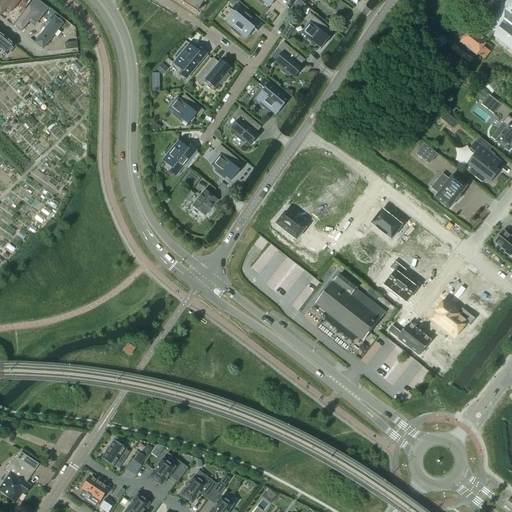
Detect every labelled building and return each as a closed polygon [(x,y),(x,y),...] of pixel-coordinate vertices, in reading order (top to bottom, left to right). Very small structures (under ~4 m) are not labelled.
[(0,0),(0,16),(3,19),(17,0),(0,0)] [(35,0),(33,0),(12,26),(25,35),(46,8),(35,0)] [(178,0),(198,13),(206,0),(178,0)] [(511,50),(511,0),(508,0),(480,36),(471,29),(465,37),(463,37),(460,40),(461,42),(460,43),(476,56),(492,36),(511,50)] [(262,26),(236,5),(232,11),(235,13),(227,23),(232,27),(230,29),(240,37),(241,35),(246,39),(254,29),(257,32),(262,26)] [(48,23),(56,13),(50,9),(43,18),(48,23)] [(326,37),(330,32),(309,14),(305,20),(309,24),(301,33),(306,37),(304,39),(314,47),(316,45),(321,49),(329,39),(326,37)] [(56,16),(34,43),(46,53),(68,26),(56,16)] [(0,34),(0,52),(6,57),(15,46),(0,34)] [(78,49),(77,42),(65,44),(66,50),(78,49)] [(300,66),(304,60),(283,43),(278,49),(283,53),(275,62),(280,66),(278,68),(287,76),(289,74),(294,78),(302,68),(300,66)] [(186,79),(207,54),(201,49),(199,52),(189,44),(185,49),(183,48),(175,57),(177,59),(173,64),(183,71),(180,75),(186,79)] [(227,74),(231,69),(220,61),(218,63),(213,59),(196,80),(202,85),(205,80),(215,88),(219,83),(221,85),(229,76),(227,74)] [(281,102),(286,97),(265,80),(260,86),(264,89),(257,99),(261,103),(260,105),(269,113),(271,111),(276,115),(284,105),(281,102)] [(203,112),(184,96),(180,101),(177,98),(169,109),(173,113),(172,115),(181,122),(183,120),(188,124),(196,115),(199,117),(203,112)] [(485,99),(481,105),(493,114),(497,109),(485,99)] [(256,133),(260,128),(239,110),(234,116),(239,120),(231,129),(236,133),(234,136),(244,143),(245,141),(250,145),(259,135),(256,133)] [(446,113),(440,120),(453,130),(458,123),(446,113)] [(511,120),(507,116),(502,123),(507,127),(496,142),(508,152),(511,146),(511,120)] [(175,176),(196,151),(190,146),(188,149),(178,141),(174,146),(172,145),(165,154),(167,156),(163,161),(172,168),(170,172),(175,176)] [(501,162),(475,142),(470,149),(476,154),(467,165),(478,173),(474,177),(482,183),(485,179),(489,182),(498,171),(496,169),(501,162)] [(429,164),(436,155),(424,145),(416,154),(429,164)] [(236,169),(241,163),(220,146),(215,152),(219,156),(212,165),(216,169),(215,171),(224,179),(226,177),(231,181),(239,171),(236,169)] [(200,179),(190,171),(183,179),(193,188),(200,179)] [(467,187),(452,176),(435,198),(449,209),(456,201),(460,196),(460,195),(467,187)] [(192,206),(205,216),(217,201),(205,191),(192,206)] [(391,239),(401,226),(382,211),(371,224),(391,239)] [(279,227),(300,244),(309,232),(288,215),(279,227)] [(511,237),(503,231),(494,242),(506,251),(504,253),(511,259),(511,237)] [(428,245),(416,261),(432,273),(444,257),(428,245)] [(406,271),(395,262),(390,268),(394,272),(384,285),(391,291),(390,293),(397,299),(399,297),(406,302),(417,289),(401,277),(406,271)] [(357,337),(363,342),(385,313),(355,289),(357,287),(340,274),(333,283),(333,282),(316,304),(329,315),(328,315),(329,315),(357,336),(356,337),(357,337)] [(486,293),(470,280),(462,290),(459,287),(453,294),(463,301),(464,300),(474,308),(486,293)] [(445,305),(433,320),(455,337),(467,322),(445,305)] [(392,326),(388,331),(420,356),(431,341),(408,322),(400,332),(392,326)] [(130,356),(135,349),(128,344),(123,351),(130,356)] [(126,449),(114,441),(102,459),(114,467),(126,449)] [(146,457),(139,452),(134,461),(140,465),(146,457)] [(24,482),(26,479),(28,480),(34,472),(39,465),(21,453),(15,459),(3,469),(10,474),(0,488),(0,491),(11,499),(13,496),(18,500),(22,493),(25,495),(30,486),(24,482)] [(187,468),(167,454),(154,471),(153,470),(147,477),(155,483),(156,481),(162,485),(171,472),(179,479),(187,468)] [(108,488),(91,476),(82,489),(88,493),(84,500),(96,507),(108,488)] [(210,496),(217,485),(204,476),(201,481),(194,477),(185,489),(184,488),(178,495),(186,501),(187,499),(192,503),(202,490),(210,496)] [(224,488),(218,484),(217,485),(210,496),(215,500),(224,488)] [(144,499),(145,498),(137,492),(132,500),(133,501),(125,511),(142,511),(149,503),(144,499)] [(228,511),(233,505),(222,497),(210,511),(228,511)] [(105,511),(108,511),(114,504),(106,499),(99,508),(105,511)]
